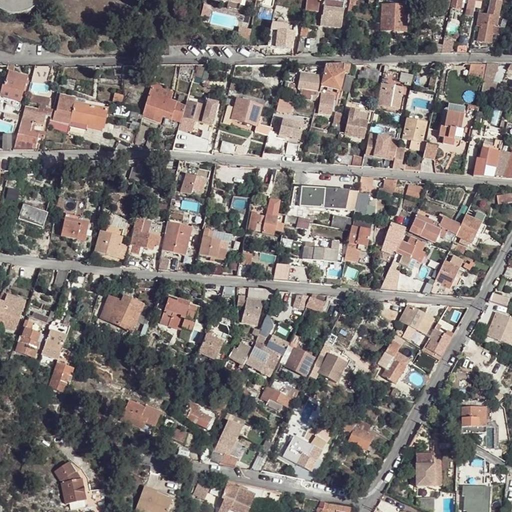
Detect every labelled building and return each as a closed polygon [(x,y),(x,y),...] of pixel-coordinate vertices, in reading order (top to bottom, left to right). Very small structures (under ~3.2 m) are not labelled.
[(0,0),(0,9),(0,10),(7,13),(15,15),(23,15),(31,13),(38,9),(44,4),(45,0),(0,0)] [(321,0),(306,0),(305,11),(318,13),(319,0),(320,0),(321,0)] [(344,4),(343,4),(343,0),(325,0),(323,16),(322,16),(321,26),(342,28),(344,4)] [(452,0),(451,8),(460,11),(462,0),(452,0)] [(475,0),(477,0),(480,1),(480,0),(468,0),(466,10),(473,11),(473,8),(475,0)] [(475,27),(482,28),(483,24),(497,27),(502,1),(493,0),(489,0),(487,15),(478,14),(475,27)] [(407,7),(382,6),(382,8),(381,30),(406,32),(407,7)] [(242,24),(252,26),(255,11),(245,9),(242,24)] [(275,29),(284,30),(284,38),(291,40),(293,40),(294,33),(286,31),(287,24),(272,21),(271,28),(275,29)] [(490,41),(492,33),(498,35),(499,27),(497,27),(483,24),(482,28),(479,40),(490,41)] [(237,28),(236,40),(248,41),(249,29),(237,28)] [(273,46),(275,29),(271,28),(267,45),(273,46)] [(290,48),(291,40),(284,38),(284,30),(275,29),(273,46),(290,48)] [(300,38),(296,55),(315,55),(315,39),(300,38)] [(481,81),(484,81),(487,64),(471,63),(468,78),(481,81)] [(326,64),(323,76),(321,83),(340,89),(343,75),(343,74),(348,75),(350,64),(326,64)] [(487,64),(484,81),(492,83),(499,64),(487,64)] [(0,95),(20,101),(26,82),(27,76),(12,71),(15,65),(8,65),(0,92),(0,95)] [(35,65),(31,80),(46,83),(51,65),(35,65)] [(197,65),(181,65),(178,78),(192,82),(193,81),(197,65)] [(193,81),(200,83),(206,65),(197,65),(193,81)] [(358,75),(357,81),(377,85),(380,71),(364,68),(363,71),(361,71),(360,71),(359,75),(358,75)] [(376,103),(400,107),(402,98),(402,94),(405,94),(405,89),(403,88),(403,86),(396,85),(398,74),(384,71),(376,103)] [(298,98),(317,101),(321,83),(323,76),(299,73),(297,88),(299,88),(298,98)] [(413,77),(401,74),(399,82),(405,83),(404,86),(410,87),(413,77)] [(340,89),(339,90),(347,92),(351,77),(343,75),(340,89)] [(77,78),(63,76),(60,86),(74,89),(77,78)] [(492,83),(484,81),(480,95),(492,98),(497,85),(492,83)] [(160,88),(153,86),(144,114),(143,116),(161,120),(162,117),(167,99),(171,101),(174,92),(160,88)] [(51,117),(49,124),(68,131),(70,125),(86,129),(87,123),(102,127),(106,110),(75,103),(77,97),(62,93),(57,110),(56,109),(54,118),(51,117)] [(32,94),(31,95),(38,97),(37,100),(50,103),(51,97),(32,94)] [(333,96),(320,94),(318,113),(331,114),(331,110),(332,101),(333,96)] [(0,95),(0,103),(17,108),(20,101),(0,95)] [(37,100),(38,97),(31,95),(30,102),(37,103),(37,100)] [(207,105),(208,101),(189,95),(187,100),(207,105)] [(75,103),(106,110),(108,105),(77,97),(75,103)] [(237,98),(235,97),(232,104),(235,105),(234,108),(232,113),(231,117),(231,119),(232,119),(243,122),(255,125),(261,107),(237,101),(237,98)] [(171,101),(167,99),(162,117),(171,120),(172,117),(176,102),(171,101)] [(203,121),(207,105),(187,100),(186,105),(183,116),(203,121)] [(293,104),(279,100),(276,112),(291,114),(293,104)] [(219,104),(208,101),(207,105),(203,121),(214,124),(219,104)] [(186,105),(176,102),(172,117),(182,119),(183,116),(186,105)] [(114,113),(129,117),(131,111),(132,107),(117,103),(114,113)] [(449,109),(448,112),(465,116),(467,107),(450,103),(449,109)] [(230,126),(232,119),(231,119),(231,117),(228,117),(229,113),(232,113),(234,108),(228,106),(225,117),(222,116),(220,123),(230,126)] [(344,133),(363,137),(369,113),(350,109),(344,133)] [(46,115),(27,111),(25,119),(33,121),(33,122),(44,124),(44,123),(46,115)] [(143,116),(144,114),(131,111),(129,117),(142,120),(143,116)] [(445,137),(444,140),(455,143),(456,139),(462,141),(464,130),(461,130),(465,116),(448,112),(444,127),(442,126),(440,135),(445,137)] [(336,113),(333,123),(340,124),(343,115),(336,113)] [(19,117),(7,114),(6,116),(3,116),(3,120),(17,124),(19,117)] [(162,117),(161,120),(160,122),(171,125),(172,120),(171,120),(162,117)] [(21,118),(16,139),(34,143),(36,144),(37,139),(39,129),(35,128),(32,127),(33,122),(33,121),(25,119),(21,118)] [(426,123),(407,119),(403,137),(411,139),(422,142),(426,123)] [(300,140),(303,125),(282,120),(278,135),(300,140)] [(271,121),(268,135),(276,137),(279,123),(271,121)] [(140,126),(135,143),(142,145),(146,127),(140,126)] [(47,131),(39,129),(37,139),(44,140),(47,131)] [(3,148),(12,149),(12,136),(7,135),(6,134),(3,135),(3,148)] [(365,155),(393,161),(397,146),(398,141),(369,135),(365,155)] [(34,143),(16,139),(13,149),(33,150),(34,143)] [(36,144),(34,143),(33,150),(42,150),(44,140),(37,139),(36,144)] [(411,139),(409,148),(420,150),(422,142),(411,139)] [(495,169),(496,162),(500,150),(501,144),(501,142),(495,140),(493,146),(492,151),(483,148),(481,159),(476,158),(472,175),(493,177),(495,169)] [(164,142),(152,141),(152,149),(163,149),(164,142)] [(221,149),(244,153),(245,148),(223,141),(221,149)] [(425,142),(422,156),(434,159),(437,145),(425,142)] [(299,146),(287,144),(285,156),(297,157),(299,146)] [(508,155),(510,156),(511,154),(508,153),(510,147),(501,144),(500,150),(496,162),(507,165),(508,162),(506,161),(508,155)] [(397,146),(392,167),(403,168),(403,169),(419,170),(421,163),(405,162),(404,164),(401,163),(405,147),(397,146)] [(331,164),(344,165),(346,154),(334,152),(331,164)] [(352,165),(361,166),(363,158),(353,155),(352,165)] [(511,178),(511,156),(510,156),(508,162),(507,165),(505,171),(502,178),(511,178)] [(86,159),(77,159),(76,171),(86,171),(86,159)] [(180,161),(176,177),(184,179),(185,174),(196,176),(198,168),(185,165),(186,161),(180,161)] [(176,175),(178,164),(163,162),(162,174),(176,175)] [(505,171),(507,165),(496,162),(495,169),(495,170),(505,171)] [(142,182),(145,170),(133,168),(129,180),(142,182)] [(191,194),(196,176),(185,174),(184,179),(183,185),(181,192),(191,194)] [(372,176),(360,176),(357,190),(357,191),(374,193),(375,188),(371,187),(372,176)] [(174,183),(183,185),(184,179),(176,177),(174,183)] [(396,178),(383,177),(382,186),(378,186),(377,193),(393,194),(394,187),(396,178)] [(425,187),(408,184),(405,196),(420,199),(423,191),(425,187)] [(292,185),(290,203),(308,205),(332,207),(345,208),(346,189),(292,185)] [(394,187),(393,194),(402,196),(403,189),(394,187)] [(357,190),(346,189),(345,208),(353,208),(357,191),(357,190)] [(18,192),(9,190),(6,198),(16,200),(18,192)] [(368,193),(357,191),(353,208),(352,215),(363,218),(368,193)] [(511,193),(495,196),(496,203),(511,200),(511,193)] [(247,211),(249,200),(234,197),(232,208),(247,211)] [(24,203),(19,217),(43,226),(48,212),(24,203)] [(284,214),(297,216),(307,219),(308,205),(290,203),(290,206),(286,205),(284,214)] [(352,215),(353,208),(345,208),(332,207),(331,214),(352,216),(352,215)] [(419,207),(417,213),(424,216),(441,224),(443,218),(419,207)] [(465,216),(472,219),(475,213),(467,210),(465,216)] [(465,216),(460,226),(456,235),(460,236),(458,241),(466,245),(468,240),(471,241),(473,236),(476,229),(479,222),(481,222),(484,216),(475,212),(475,213),(472,219),(465,216)] [(272,234),(272,231),(274,222),(276,218),(264,215),(264,218),(256,216),(256,214),(250,213),(247,229),(254,230),(255,224),(262,226),(261,231),(261,232),(272,234)] [(417,213),(414,218),(422,222),(424,216),(417,213)] [(276,218),(274,222),(283,224),(284,220),(284,215),(276,214),(276,218)] [(349,229),(352,216),(331,214),(330,226),(349,229)] [(363,218),(352,215),(352,216),(349,229),(347,241),(345,258),(354,260),(357,260),(359,249),(365,250),(372,220),(363,218)] [(295,226),(307,228),(308,221),(308,219),(307,219),(297,216),(296,222),(295,226)] [(439,229),(441,224),(424,216),(422,222),(439,229)] [(66,217),(62,237),(86,241),(88,231),(89,222),(66,217)] [(409,230),(434,241),(437,236),(441,230),(439,229),(422,222),(414,218),(409,230)] [(460,226),(443,218),(441,224),(439,229),(441,230),(445,232),(456,237),(456,235),(460,226)] [(135,220),(130,244),(152,250),(154,244),(157,245),(159,238),(148,235),(150,224),(135,220)] [(192,228),(167,222),(165,234),(162,250),(185,255),(192,228)] [(283,224),(274,222),(272,231),(281,232),(283,224)] [(105,232),(120,237),(122,230),(107,226),(105,232)] [(214,230),(205,228),(200,253),(211,256),(215,256),(215,257),(225,259),(228,249),(229,249),(232,235),(213,231),(214,230)] [(389,228),(387,235),(397,237),(397,238),(400,239),(403,232),(389,228)] [(121,243),(122,237),(120,237),(105,232),(101,230),(95,250),(117,256),(121,243)] [(382,249),(392,253),(397,238),(397,237),(387,235),(382,249)] [(337,250),(339,240),(316,238),(315,247),(331,249),(337,250)] [(401,241),(390,268),(393,269),(397,263),(410,269),(416,257),(417,254),(420,255),(422,251),(419,250),(422,244),(408,238),(406,243),(401,241)] [(121,243),(117,256),(124,257),(128,245),(121,243)] [(465,246),(457,243),(455,250),(463,253),(465,246)] [(315,247),(304,246),(303,258),(313,260),(315,247)] [(331,249),(315,247),(313,260),(330,262),(331,249)] [(382,249),(379,259),(387,262),(392,253),(382,249)] [(240,253),(238,264),(249,266),(252,255),(240,253)] [(447,263),(459,268),(461,261),(451,255),(447,263)] [(159,270),(167,270),(169,260),(161,258),(159,270)] [(491,265),(475,258),(471,266),(487,273),(491,265)] [(447,263),(444,261),(434,280),(439,282),(447,286),(450,287),(459,268),(447,263)] [(286,281),(288,265),(276,264),(274,272),(273,280),(286,281)] [(68,272),(57,271),(53,286),(62,289),(68,272)] [(79,292),(84,278),(73,276),(69,289),(79,292)] [(327,285),(339,286),(341,278),(328,277),(327,285)] [(380,290),(394,291),(396,280),(385,278),(380,290)] [(224,287),(221,295),(220,297),(228,299),(231,288),(224,287)] [(254,290),(248,289),(247,300),(263,301),(265,291),(263,291),(254,290)] [(274,292),(265,291),(263,301),(262,303),(268,306),(274,292)] [(0,326),(15,332),(26,302),(0,292),(0,326)] [(220,297),(221,295),(207,293),(201,309),(213,313),(220,297)] [(302,309),(307,296),(296,295),(293,306),(302,309)] [(494,295),(490,303),(506,309),(510,301),(494,295)] [(237,306),(245,308),(246,302),(244,301),(244,296),(238,296),(237,306)] [(135,323),(139,315),(137,315),(139,311),(121,304),(120,306),(115,304),(117,300),(107,297),(99,318),(131,333),(135,323)] [(187,309),(188,307),(190,303),(178,298),(176,303),(175,305),(187,309)] [(309,298),(305,307),(320,312),(324,304),(313,299),(309,298)] [(141,307),(123,299),(121,304),(139,311),(141,307)] [(196,317),(198,311),(188,307),(187,309),(175,305),(176,303),(169,300),(164,312),(173,315),(181,318),(181,320),(184,321),(181,329),(191,332),(196,317)] [(245,308),(241,322),(257,326),(262,303),(263,301),(247,300),(246,302),(245,308)] [(407,306),(399,322),(409,326),(415,330),(426,335),(434,319),(407,306)] [(51,323),(54,314),(50,313),(48,318),(33,312),(30,318),(41,323),(50,325),(51,323)] [(173,315),(164,312),(159,322),(168,326),(173,315)] [(149,320),(139,315),(135,323),(140,325),(137,335),(143,337),(149,320)] [(173,315),(168,326),(181,330),(181,329),(184,321),(181,320),(181,318),(173,315)] [(511,320),(500,315),(490,338),(511,347),(511,320)] [(232,317),(222,316),(221,323),(230,325),(232,317)] [(210,321),(205,335),(212,338),(214,332),(218,334),(221,325),(210,321)] [(254,342),(252,347),(267,355),(275,360),(278,362),(279,363),(285,350),(274,345),(271,352),(262,346),(265,339),(266,339),(273,327),(263,321),(260,330),(256,343),(254,342)] [(41,323),(38,332),(31,330),(24,329),(22,335),(39,340),(39,342),(44,343),(49,330),(50,325),(41,323)] [(441,326),(437,323),(423,346),(426,348),(431,340),(438,343),(443,334),(437,331),(441,326)] [(409,326),(403,338),(409,342),(415,330),(409,326)] [(451,339),(454,333),(446,328),(443,334),(451,339)] [(392,334),(401,339),(404,333),(395,329),(392,334)] [(57,360),(65,336),(49,330),(44,343),(42,350),(40,355),(57,360)] [(451,339),(443,334),(438,343),(431,340),(426,348),(441,357),(451,339)] [(22,335),(16,350),(34,355),(36,348),(39,342),(39,340),(22,335)] [(205,335),(198,351),(208,356),(215,360),(222,342),(212,338),(205,335)] [(395,336),(392,341),(398,346),(402,340),(395,336)] [(233,349),(231,354),(244,363),(252,347),(242,341),(236,350),(233,349)] [(295,343),(290,341),(286,347),(292,349),(295,343)] [(378,364),(385,369),(391,359),(395,361),(397,357),(398,355),(396,354),(400,347),(398,346),(392,341),(385,353),(385,352),(378,364)] [(39,342),(36,348),(42,350),(44,343),(39,342)] [(292,350),(313,358),(315,354),(295,345),(292,350)] [(324,345),(318,357),(324,359),(326,359),(328,355),(331,349),(324,345)] [(440,361),(441,357),(426,348),(423,346),(421,350),(440,361)] [(267,355),(252,347),(244,363),(259,371),(262,366),(267,355)] [(279,363),(285,366),(292,350),(292,349),(286,347),(285,350),(279,363)] [(345,364),(348,359),(331,349),(328,355),(345,364)] [(305,375),(313,358),(292,350),(285,366),(305,375)] [(198,351),(196,357),(206,361),(208,356),(198,351)] [(275,360),(267,355),(262,366),(270,370),(275,360)] [(345,365),(345,364),(328,355),(326,359),(318,372),(336,382),(345,365)] [(317,372),(324,359),(318,357),(310,374),(315,377),(317,372)] [(397,357),(395,361),(405,367),(407,362),(397,357)] [(418,358),(412,366),(426,374),(431,366),(418,358)] [(324,359),(317,372),(318,372),(326,359),(324,359)] [(354,362),(348,359),(345,364),(345,365),(350,368),(354,362)] [(381,375),(395,383),(405,367),(395,361),(391,359),(385,369),(381,375)] [(262,366),(259,371),(270,376),(278,362),(275,360),(270,370),(262,366)] [(7,362),(2,377),(10,379),(13,370),(11,369),(13,364),(7,362)] [(52,386),(65,391),(69,376),(71,376),(73,369),(56,363),(54,370),(57,371),(52,386)] [(57,371),(54,370),(49,387),(50,387),(50,389),(64,393),(65,391),(52,386),(57,371)] [(272,390),(267,387),(256,382),(254,386),(265,391),(261,399),(267,402),(272,390)] [(296,393),(283,386),(279,393),(293,399),(296,393)] [(400,392),(394,388),(390,394),(397,398),(400,392)] [(266,405),(279,412),(282,405),(275,401),(279,393),(272,390),(267,402),(266,405)] [(293,399),(279,393),(275,401),(282,405),(289,408),(292,401),(293,399)] [(207,398),(203,405),(219,413),(222,406),(210,400),(211,399),(207,398)] [(182,409),(187,411),(189,407),(197,411),(198,407),(196,406),(197,404),(192,402),(191,403),(186,400),(182,409)] [(357,400),(354,407),(356,409),(360,411),(365,404),(357,400)] [(124,409),(120,420),(143,430),(145,424),(154,428),(158,419),(156,410),(146,406),(145,408),(129,401),(125,409),(124,409)] [(187,411),(185,416),(208,428),(213,419),(197,411),(189,407),(187,411)] [(347,418),(354,422),(356,415),(354,414),(356,409),(354,407),(347,418)] [(461,411),(461,424),(461,436),(485,436),(485,424),(491,424),(490,416),(478,416),(478,412),(461,411)] [(241,426),(243,421),(226,413),(223,418),(227,420),(235,424),(241,426)] [(109,422),(95,417),(91,426),(106,432),(109,422)] [(349,431),(354,422),(347,418),(342,428),(349,431)] [(235,424),(227,420),(216,444),(226,448),(231,437),(235,424)] [(327,420),(316,435),(328,443),(336,427),(327,420)] [(355,429),(366,433),(370,424),(358,420),(355,429)] [(143,430),(142,433),(151,436),(154,428),(145,424),(143,430)] [(231,437),(238,440),(244,427),(241,426),(235,424),(231,437)] [(435,434),(422,427),(418,435),(431,442),(435,434)] [(355,429),(348,442),(366,449),(372,435),(366,433),(355,429)] [(183,444),(185,435),(174,430),(171,439),(183,444)] [(216,441),(202,435),(198,446),(203,451),(201,460),(208,462),(216,441)] [(372,435),(366,449),(373,452),(379,438),(372,435)] [(231,437),(226,448),(227,448),(224,454),(230,457),(238,440),(231,437)] [(267,440),(259,456),(264,458),(272,443),(267,440)] [(311,471),(322,449),(305,440),(303,444),(299,443),(289,459),(311,471)] [(234,467),(235,459),(230,457),(224,454),(227,448),(226,448),(216,444),(213,451),(224,455),(220,464),(234,467)] [(208,462),(220,464),(224,455),(213,451),(208,462)] [(268,458),(264,467),(277,474),(285,458),(276,454),(273,460),(268,458)] [(433,469),(433,471),(441,471),(441,459),(441,455),(433,455),(433,460),(433,469)] [(259,456),(251,470),(258,471),(264,458),(259,456)] [(416,459),(416,469),(433,469),(433,460),(416,459)] [(65,463),(52,471),(58,481),(59,480),(60,483),(59,483),(64,504),(67,504),(82,501),(90,499),(88,491),(86,478),(78,480),(70,481),(68,475),(72,473),(65,463)] [(433,469),(416,469),(417,481),(433,480),(433,471),(433,469)] [(72,473),(68,475),(70,481),(78,480),(75,473),(72,473)] [(343,484),(352,487),(354,483),(345,479),(343,484)] [(433,487),(433,480),(417,481),(417,488),(433,487)] [(205,488),(198,485),(195,493),(202,496),(205,488)] [(491,485),(486,485),(485,490),(485,498),(483,511),(488,511),(491,485)] [(237,490),(228,487),(226,494),(223,501),(221,507),(229,510),(230,510),(237,490)] [(101,488),(88,491),(90,499),(91,506),(103,504),(104,500),(101,488)] [(151,497),(151,495),(153,491),(142,488),(140,494),(151,497)] [(467,488),(466,497),(485,498),(485,490),(484,490),(481,489),(474,489),(467,488)] [(244,492),(237,490),(230,510),(235,511),(249,511),(254,496),(244,492)] [(281,494),(272,492),(267,501),(276,504),(281,494)] [(390,498),(416,510),(418,506),(419,505),(412,501),(393,492),(390,498)] [(140,494),(135,511),(136,511),(166,511),(170,501),(151,495),(151,497),(140,494)] [(296,497),(288,495),(288,501),(293,510),(297,505),(296,502),(296,497)] [(483,511),(485,498),(466,497),(464,511),(483,511)] [(82,501),(67,504),(68,510),(83,507),(82,501)] [(324,502),(319,502),(315,511),(348,511),(350,509),(324,504),(324,502)]
